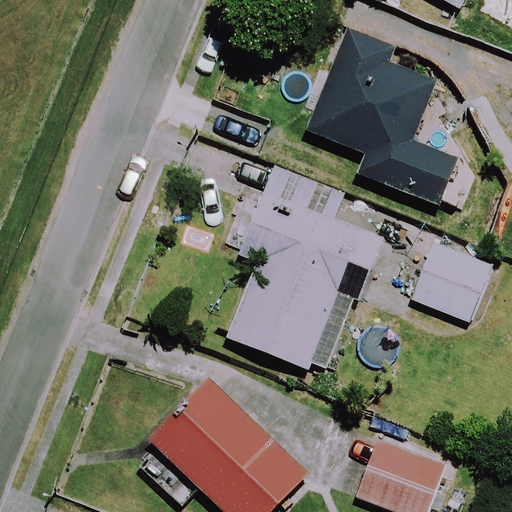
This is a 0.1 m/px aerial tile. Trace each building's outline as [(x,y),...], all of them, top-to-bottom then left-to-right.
[(429,0),(457,14),(464,0),(429,0)] [(436,78),(346,41),(307,136),(366,160),(359,177),(436,209),(456,160),(410,141),(436,78)] [(343,201),(273,174),(240,258),(257,265),(227,342),(309,374),(350,268),(369,276),(382,243),(334,224),(343,201)] [(493,272),(431,248),(410,304),(472,327),(493,272)] [(273,511),(306,480),(208,383),(150,442),(220,511),(273,511)] [(422,511),(436,468),(367,447),(350,502),(384,511),(422,511)] [(340,511),(344,501),(320,494),(314,511),(340,511)]
